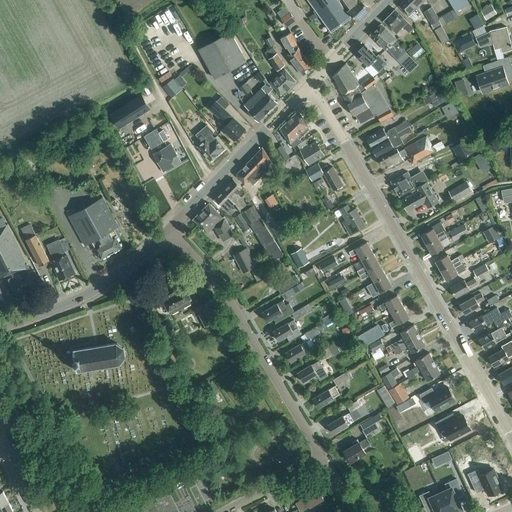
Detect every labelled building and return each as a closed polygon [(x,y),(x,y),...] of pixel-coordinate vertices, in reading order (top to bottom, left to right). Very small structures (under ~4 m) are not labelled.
[(351,18),(337,0),(308,0),(330,31),(349,17),(350,18),(351,18)] [(341,0),(349,10),(348,11),(358,21),(370,9),(361,1),(360,0),(339,0),(340,0),(341,0)] [(416,14),(419,11),(417,9),(426,0),(425,0),(404,0),(399,6),(408,17),(413,12),(416,14)] [(465,6),(468,4),(465,0),(447,0),(455,12),(466,6),(465,6)] [(487,19),(497,13),(492,4),(481,10),(487,19)] [(286,27),(295,20),(286,7),(277,13),(281,18),(280,19),(286,27)] [(431,25),(440,20),(432,7),(423,12),(431,25)] [(413,28),(407,22),(395,10),(384,21),(396,34),(403,27),(409,32),(413,28)] [(316,12),(310,17),(313,20),(319,16),(316,12)] [(474,16),(480,26),(483,24),(478,14),(474,16)] [(237,32),(247,27),(242,18),(233,24),(237,32)] [(412,58),(395,42),(397,40),(381,24),(370,35),(386,51),(389,48),(398,58),(405,66),(412,58)] [(437,28),(445,41),(451,38),(444,24),(437,28)] [(487,33),(476,37),(481,46),(493,43),(494,50),(501,48),(502,52),(511,49),(506,27),(490,31),(487,33)] [(215,78),(246,60),(230,32),(199,49),(215,78)] [(303,75),(312,67),(301,53),(291,33),(282,38),(289,53),(288,53),(292,59),(291,60),(292,62),(303,75)] [(470,33),(454,40),(456,42),(460,51),(475,44),(470,33)] [(271,37),(266,40),(270,48),(275,45),(271,37)] [(418,43),(408,52),(415,60),(425,52),(418,43)] [(361,54),(358,57),(367,66),(370,64),(379,73),(384,69),(388,64),(379,54),(376,57),(364,45),(358,51),(361,54)] [(296,82),(285,69),(283,67),(285,66),(272,47),(264,52),(276,72),(277,71),(280,74),(270,83),(281,95),(296,82)] [(511,80),(511,67),(508,57),(482,66),(484,72),(476,75),(482,94),(509,85),(508,82),(511,80)] [(254,60),(247,68),(254,75),(262,67),(254,60)] [(346,63),(332,77),(343,95),(341,95),(353,116),(355,115),(359,124),(375,114),(377,118),(393,109),(375,79),(365,86),(362,80),(358,83),(346,63)] [(182,76),(193,68),(191,65),(179,74),(182,76)] [(379,73),(377,74),(381,79),(388,74),(384,69),(379,73)] [(260,72),(255,75),(260,82),(262,81),(265,84),(263,85),(263,86),(253,97),(267,111),(276,103),(267,94),(273,89),(260,72)] [(173,97),(182,89),(173,79),(164,86),(173,97)] [(468,94),(462,79),(454,82),(459,97),(468,94)] [(245,94),(251,91),(245,83),(240,87),(245,94)] [(435,94),(429,97),(433,107),(448,100),(443,90),(435,94)] [(119,129),(151,109),(141,94),(109,114),(119,129)] [(258,120),(267,111),(253,97),(244,105),(249,110),(249,111),(258,120)] [(216,101),(209,108),(226,125),(221,131),(224,134),(225,133),(234,141),(245,129),(216,101)] [(459,114),(453,102),(443,107),(449,119),(459,114)] [(308,126),(299,113),(296,112),(280,129),(293,148),(297,146),(303,142),(299,139),(309,129),(307,127),(308,126)] [(214,138),(211,135),(213,133),(207,126),(196,135),(203,142),(197,146),(210,161),(224,149),(215,137),(214,138)] [(398,133),(372,147),(377,157),(403,143),(400,137),(412,130),(409,126),(398,133)] [(372,147),(398,133),(395,127),(388,131),(388,132),(386,133),(383,128),(367,137),(372,147)] [(157,129),(144,136),(152,149),(164,142),(163,141),(168,139),(163,130),(159,133),(157,129)] [(432,146),(427,137),(399,152),(397,149),(381,158),(380,161),(382,166),(386,167),(387,169),(395,164),(396,166),(404,162),(401,156),(406,153),(413,165),(445,147),(441,141),(432,146)] [(476,151),(469,138),(452,147),(459,160),(476,151)] [(495,150),(506,145),(503,138),(491,144),(495,150)] [(309,146),(305,140),(303,142),(297,146),(301,151),(300,151),(308,165),(324,155),(316,141),(309,146)] [(167,170),(181,162),(171,144),(153,154),(161,169),(167,170)] [(282,163),(289,158),(281,145),(274,150),(282,163)] [(250,160),(263,172),(264,171),(265,173),(273,164),(262,147),(250,160)] [(259,177),(263,172),(250,160),(237,174),(237,177),(244,184),(248,180),(253,185),(260,178),(259,177)] [(318,163),(306,170),(313,182),(324,175),(333,191),(343,185),(333,167),(328,170),(325,166),(321,168),(318,163)] [(284,182),(289,178),(282,165),(276,168),(284,182)] [(428,180),(422,170),(410,177),(408,172),(391,182),(399,196),(428,180)] [(234,202),(234,203),(239,209),(248,204),(242,196),(246,191),(233,179),(221,191),(234,202)] [(439,202),(427,181),(416,187),(418,191),(402,201),(406,209),(409,207),(410,210),(425,201),(428,208),(439,202)] [(453,202),(472,191),(466,181),(448,192),(453,202)] [(511,188),(507,190),(501,191),(503,202),(505,203),(511,201),(511,188)] [(231,207),(234,203),(234,202),(221,191),(214,198),(231,215),(235,211),(231,207)] [(272,207),(280,202),(275,193),(267,198),(272,207)] [(482,213),(487,210),(480,196),(475,199),(482,213)] [(119,227),(103,197),(69,216),(85,246),(92,242),(95,247),(101,259),(121,248),(115,237),(117,236),(114,230),(119,227)] [(223,217),(222,217),(209,203),(193,219),(207,234),(214,226),(219,234),(231,227),(224,216),(223,217)] [(241,212),(246,221),(248,224),(249,224),(272,261),(283,254),(259,217),(258,216),(260,215),(253,205),(241,212)] [(351,211),(347,205),(340,209),(346,221),(343,223),(350,235),(365,226),(355,209),(351,211)] [(460,216),(457,211),(445,217),(449,223),(455,221),(454,219),(460,216)] [(250,228),(240,213),(234,217),(244,232),(250,228)] [(6,225),(3,217),(0,218),(0,277),(6,275),(16,295),(35,285),(27,270),(29,269),(7,225),(6,225)] [(282,221),(271,228),(280,241),(291,234),(282,221)] [(426,245),(445,234),(447,234),(440,222),(431,227),(432,229),(421,235),(426,245)] [(39,266),(49,261),(30,224),(20,229),(39,266)] [(455,241),(469,233),(464,224),(450,232),(452,235),(455,241)] [(500,237),(494,226),(483,232),(489,243),(500,237)] [(445,234),(426,245),(432,254),(444,248),(440,241),(442,240),(443,241),(447,238),(445,234)] [(361,260),(373,253),(367,242),(349,252),(352,257),(358,253),(361,260)] [(62,256),(60,253),(64,251),(61,244),(49,249),(52,257),(54,256),(56,259),(51,261),(60,280),(74,274),(66,255),(62,256)] [(248,247),(233,255),(242,273),(256,267),(250,257),(252,256),(248,247)] [(298,267),(309,262),(302,248),(291,254),(298,267)] [(359,275),(379,264),(373,253),(361,260),(366,269),(364,270),(363,268),(357,271),(359,275)] [(441,271),(460,260),(458,256),(453,259),(453,260),(451,261),(447,254),(435,261),(441,271)] [(471,270),(488,262),(484,255),(468,264),(471,270)] [(334,256),(318,265),(323,272),(338,264),(334,256)] [(460,260),(441,271),(446,280),(458,274),(465,270),(460,260)] [(497,268),(494,262),(489,265),(492,271),(497,268)] [(477,277),(489,270),(485,263),(473,270),(477,277)] [(374,282),(386,275),(379,264),(359,275),(362,280),(368,276),(367,274),(369,273),(374,282)] [(309,277),(316,272),(313,267),(305,271),(309,277)] [(280,292),(299,281),(295,274),(276,285),(280,292)] [(386,275),(374,282),(368,285),(374,296),(392,286),(386,275)] [(342,283),(339,277),(328,283),(331,289),(342,283)] [(478,284),(475,278),(466,283),(464,280),(450,288),(455,297),(469,289),(478,284)] [(171,313),(192,302),(184,285),(162,297),(164,301),(161,302),(160,306),(162,311),(166,312),(169,310),(171,313)] [(285,300),(301,290),(298,285),(282,294),(285,300)] [(465,314),(479,306),(477,302),(484,299),(480,293),(459,304),(465,314)] [(391,313),(403,307),(397,295),(379,305),(382,310),(388,307),(391,313)] [(490,306),(499,301),(496,295),(487,300),(490,306)] [(348,296),(341,300),(349,314),(355,310),(348,296)] [(277,304),(262,312),(267,322),(274,318),(276,322),(294,311),(289,303),(285,305),(283,301),(277,304)] [(205,326),(217,320),(208,303),(196,309),(205,326)] [(296,319),(314,309),(310,303),(292,314),(296,319)] [(375,309),(372,304),(360,311),(363,316),(375,309)] [(403,307),(391,313),(395,320),(389,323),(392,328),(410,318),(403,307)] [(500,314),(496,308),(486,313),(487,315),(482,318),(481,315),(469,322),(474,331),(491,322),(493,321),(495,325),(502,321),(511,316),(511,315),(508,309),(500,314)] [(298,327),(293,319),(288,323),(287,322),(273,331),(278,341),(286,336),(289,341),(301,334),(297,328),(298,327)] [(484,349),(507,337),(501,327),(504,325),(502,321),(495,325),(497,329),(491,333),(479,339),(484,349)] [(379,325),(358,337),(364,348),(385,336),(379,325)] [(393,350),(419,335),(414,325),(400,332),(404,338),(397,342),(397,341),(390,345),(393,350)] [(308,340),(320,333),(319,331),(317,327),(305,334),(308,340)] [(350,334),(348,327),(341,329),(344,336),(350,334)] [(419,335),(393,350),(395,355),(409,347),(412,353),(425,346),(419,335)] [(373,352),(384,346),(380,339),(369,345),(373,352)] [(504,349),(489,357),(494,366),(509,358),(508,356),(511,354),(511,342),(511,340),(502,346),(504,349)] [(310,349),(306,341),(300,344),(300,343),(285,352),(291,362),(305,353),(305,352),(310,349)] [(77,372),(119,365),(125,357),(124,349),(115,343),(73,350),(77,372)] [(321,360),(337,350),(334,345),(318,355),(321,360)] [(422,370),(435,363),(429,353),(416,360),(419,366),(406,373),(408,378),(415,374),(422,370)] [(322,365),(318,360),(311,365),(311,364),(297,372),(303,382),(316,374),(319,380),(327,376),(322,365)] [(435,363),(422,370),(427,381),(440,373),(435,363)] [(390,370),(386,364),(378,369),(381,374),(390,370)] [(511,366),(498,374),(504,384),(511,379),(511,366)] [(388,389),(397,384),(393,378),(400,373),(396,367),(390,372),(381,378),(388,389)] [(337,385),(350,378),(347,372),(333,380),(337,385)] [(415,374),(408,378),(411,382),(417,379),(415,374)] [(400,382),(388,389),(396,403),(408,396),(400,382)] [(318,408),(333,398),(333,397),(339,393),(334,385),(312,398),(318,408)] [(385,387),(378,391),(381,397),(388,392),(385,387)] [(431,388),(420,395),(424,403),(429,400),(435,411),(455,400),(448,387),(435,395),(431,388)] [(201,405),(197,399),(189,403),(193,410),(201,405)] [(350,412),(360,406),(357,401),(347,406),(350,412)] [(409,401),(403,404),(406,410),(412,407),(409,401)] [(353,421),(349,414),(343,417),(343,416),(328,425),(334,434),(348,425),(347,424),(353,421)] [(366,436),(379,428),(376,422),(380,419),(377,414),(360,425),(366,436)] [(464,415),(443,426),(451,439),(471,428),(464,415)] [(440,419),(434,422),(438,429),(443,426),(440,419)] [(371,444),(367,438),(359,442),(357,439),(352,442),(354,445),(344,451),(350,463),(366,454),(363,449),(371,444)] [(439,456),(442,463),(451,459),(448,452),(439,456)] [(478,469),(468,474),(477,493),(486,489),(489,495),(502,489),(499,482),(500,481),(497,474),(496,475),(493,469),(480,475),(478,469)] [(445,484),(448,489),(440,492),(449,511),(450,511),(460,508),(457,500),(458,500),(456,494),(462,491),(456,479),(445,484)] [(310,506),(323,499),(316,487),(303,494),(305,498),(296,503),(300,511),(310,506)] [(0,507),(9,503),(3,492),(0,493),(0,507)] [(449,511),(440,492),(431,497),(428,492),(420,495),(426,508),(432,505),(434,511),(435,510),(436,511),(449,511)] [(13,511),(9,503),(0,507),(0,511),(13,511)]
